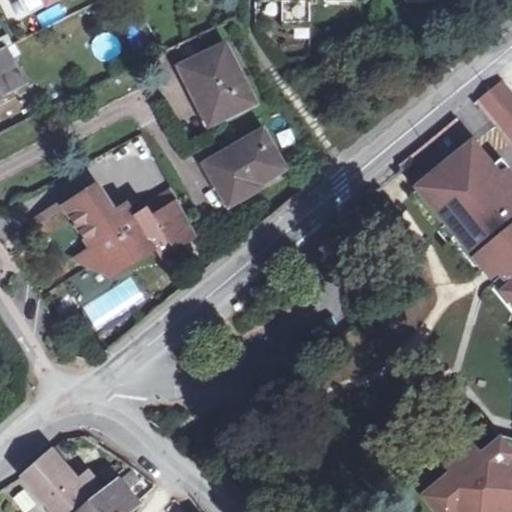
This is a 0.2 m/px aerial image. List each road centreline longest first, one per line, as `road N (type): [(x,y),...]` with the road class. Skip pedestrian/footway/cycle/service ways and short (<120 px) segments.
road 1 (tertiary): [(284,224),(511,48)]
road 2 (tertiary): [(284,224),(115,369)]
road 3 (residential): [(80,399),(163,454),(220,511)]
road 4 (unclassified): [(80,399),(31,335),(0,274)]
